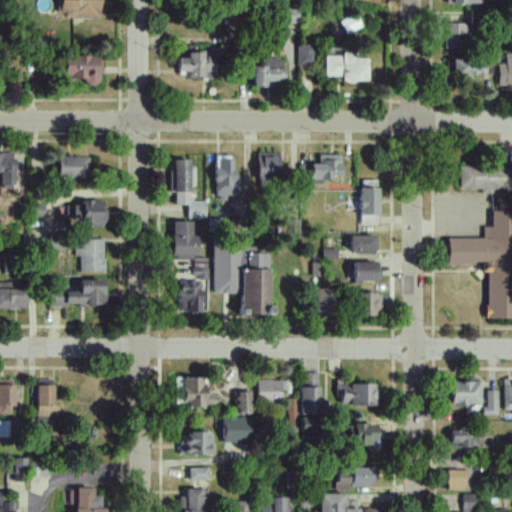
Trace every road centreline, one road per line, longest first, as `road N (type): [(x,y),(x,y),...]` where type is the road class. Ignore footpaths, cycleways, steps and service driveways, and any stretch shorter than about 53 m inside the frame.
road 1 (residential): [(0,346),(511,349)]
road 2 (residential): [(0,120),(511,122)]
road 3 (residential): [(413,511),(411,0)]
road 4 (residential): [(140,511),(139,0)]
